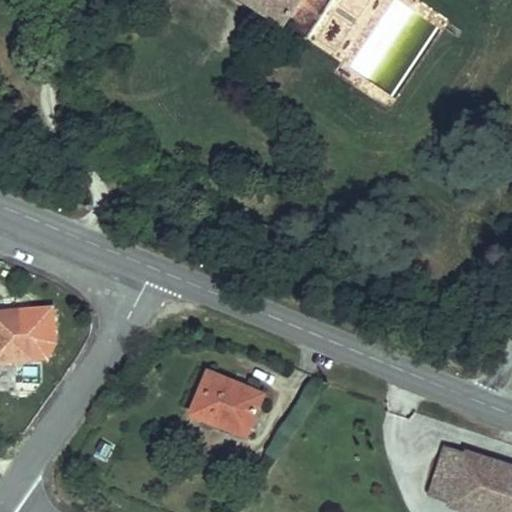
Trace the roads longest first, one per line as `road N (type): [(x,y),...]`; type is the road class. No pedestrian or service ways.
road 1 (secondary): [(152,268),(489,405)]
road 2 (residential): [(0,502),(152,268)]
road 3 (secondary): [(0,206),(152,268)]
